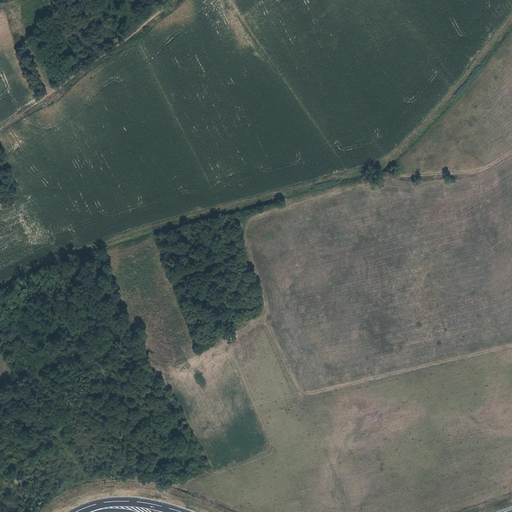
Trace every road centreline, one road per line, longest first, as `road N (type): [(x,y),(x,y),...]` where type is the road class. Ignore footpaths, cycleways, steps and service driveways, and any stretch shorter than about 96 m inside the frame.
road 1 (track): [(511,344),(299,395),(268,323),(169,369)]
road 2 (track): [(0,131),(171,0)]
road 3 (track): [(0,471),(60,434),(54,400),(19,335)]
